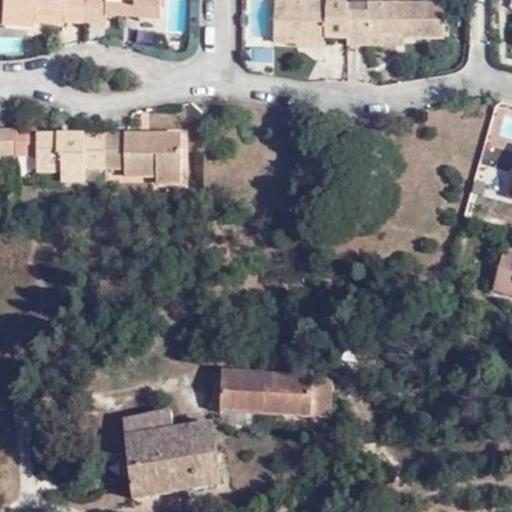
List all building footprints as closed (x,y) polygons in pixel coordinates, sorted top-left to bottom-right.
[(81,26),(83,0),(0,0),(0,28),(28,28),(28,19),(29,9),(60,11),(60,21),(60,26),(81,26)] [(83,0),(81,26),(104,26),(105,14),(158,17),(159,0),(83,0)] [(341,11),(341,1),(272,0),(270,45),(293,46),(296,51),(323,51),(323,37),(342,38),(341,11)] [(360,1),(341,1),(341,11),(360,13),(360,1)] [(342,38),(343,51),(364,51),(365,36),(396,36),(396,42),(436,44),(437,2),(360,1),(360,13),(341,11),(342,38)] [(29,9),(28,19),(60,21),(60,11),(29,9)] [(365,36),(364,51),(397,51),(396,42),(396,36),(365,36)] [(0,159),(11,159),(11,135),(11,130),(0,130),(0,159)] [(100,139),(100,134),(37,134),(37,130),(15,130),(16,155),(37,156),(37,171),(61,171),(61,181),(86,181),(86,167),(101,167),(100,139)] [(105,134),(105,166),(125,167),(126,173),(157,173),(157,182),(182,181),(182,149),(169,149),(169,133),(105,134)] [(182,133),(169,133),(169,149),(182,149),(182,133)] [(511,187),(505,187),(501,198),(511,200),(511,187)] [(511,298),(511,256),(502,254),(492,292),(511,298)] [(134,296),(134,278),(111,279),(110,275),(103,275),(103,297),(134,296)] [(223,372),(220,412),(329,419),(332,379),(223,372)] [(223,488),(215,425),(174,430),(172,413),(123,419),(133,500),(223,488)]
